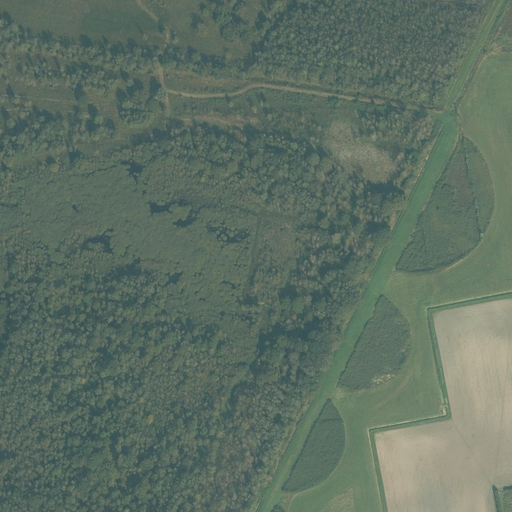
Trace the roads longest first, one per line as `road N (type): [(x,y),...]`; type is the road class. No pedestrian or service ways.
road 1 (track): [(190,511),(195,480),(231,400),(276,333),(289,279),(347,239),(353,219),(347,185),(306,140),(175,119),(164,91),(166,37),(137,0)]
road 2 (track): [(262,511),(451,125),(443,117),(502,0)]
road 3 (track): [(443,117),(257,86),(213,97),(164,91)]
